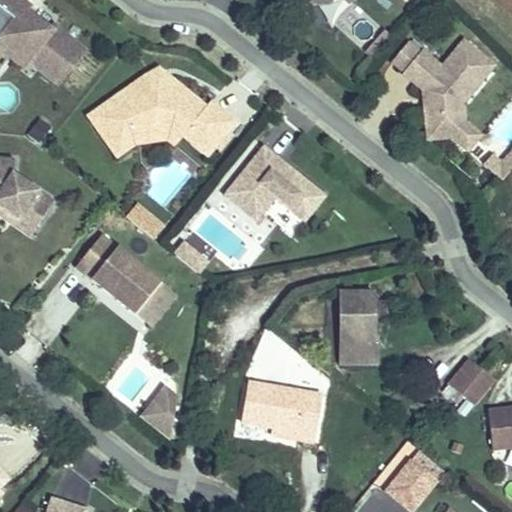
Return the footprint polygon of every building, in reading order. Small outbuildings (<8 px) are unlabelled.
[(62,81),(86,49),(57,26),(53,30),(30,11),(33,8),(22,0),(5,0),(1,6),(11,14),(17,18),(9,28),(13,40),(33,55),(41,60),(39,63),(62,81)] [(0,44),(26,64),(33,55),(13,40),(9,28),(17,18),(11,14),(0,29),(0,44)] [(416,42),(401,62),(412,71),(411,73),(431,88),(436,92),(437,99),(433,104),(437,138),(462,135),(467,129),(464,110),(502,61),(471,38),(450,65),(429,49),(428,51),(416,42)] [(467,129),(462,135),(478,147),(491,131),(475,119),(473,106),(506,64),(502,61),(464,110),(467,129)] [(152,77),(141,86),(145,92),(175,89),(179,84),(165,72),(152,77)] [(141,86),(96,119),(117,148),(137,133),(177,128),(190,139),(215,159),(242,126),(218,106),(213,111),(179,84),(175,89),(145,92),(141,86)] [(137,133),(117,148),(123,157),(140,144),(174,140),(183,147),(190,139),(177,128),(137,133)] [(268,149),(228,198),(261,225),(269,216),(280,202),(309,226),(330,201),(268,149)] [(511,173),(507,169),(497,161),(489,170),(509,185),(511,181),(511,173)] [(8,186),(0,185),(0,237),(36,256),(52,225),(8,202),(8,186)] [(170,224),(143,202),(133,214),(160,236),(170,224)] [(110,235),(85,266),(144,314),(169,283),(110,235)] [(0,245),(33,263),(36,256),(0,237),(0,245)] [(215,259),(190,240),(181,251),(207,270),(215,259)] [(184,295),(169,283),(144,314),(159,326),(184,295)] [(379,301),(346,301),(345,365),(381,365),(381,347),(378,347),(379,301)] [(483,401),(498,381),(485,371),(466,395),(479,405),(483,401)] [(163,433),(182,396),(157,383),(138,421),(163,433)] [(328,399),(253,390),(248,429),(281,434),(307,436),(306,444),(323,445),(328,399)] [(511,408),(493,409),(495,448),(511,446),(511,408)] [(307,436),(281,434),(280,440),(306,444),(307,436)] [(416,461),(392,492),(417,511),(441,481),(416,461)] [(0,494),(15,484),(0,464),(0,494)] [(58,500),(54,511),(92,511),(93,509),(58,500)]
